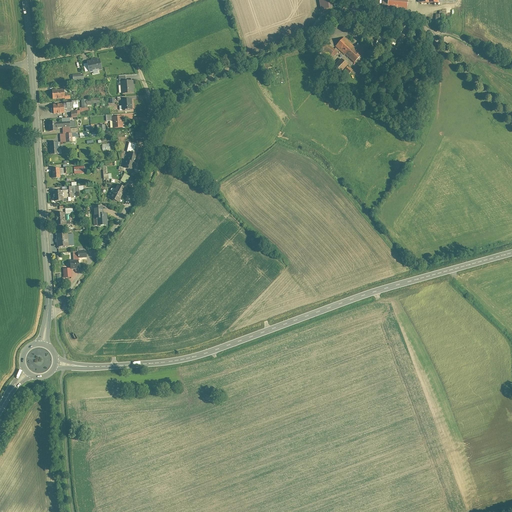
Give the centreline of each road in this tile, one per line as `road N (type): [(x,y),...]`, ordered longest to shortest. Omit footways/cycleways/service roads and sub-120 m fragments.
road 1 (secondary): [(511,253),(185,359),(55,363)]
road 2 (residential): [(152,109),(304,41),(329,10),(387,10),(409,15),(511,121)]
road 3 (tertiary): [(47,312),(31,63)]
road 4 (residential): [(47,312),(64,305),(134,195),(152,109)]
road 5 (residential): [(31,63),(122,47),(152,109)]
